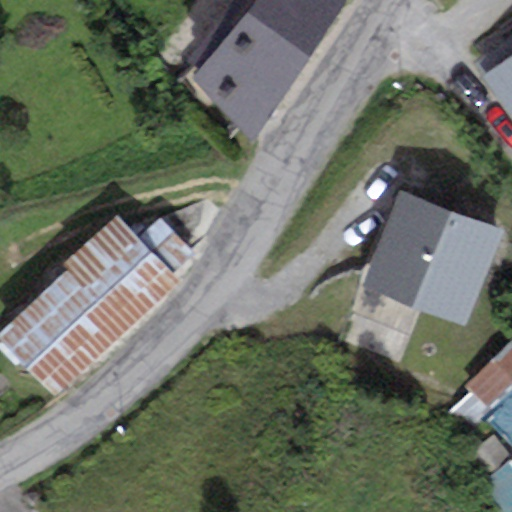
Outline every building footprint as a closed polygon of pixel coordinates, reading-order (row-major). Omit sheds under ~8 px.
[(240,0),(192,63),(254,111),(341,0),(240,0)] [(511,39),(487,58),(511,103),(505,112),(511,121),(511,39)] [(461,317),(477,271),(490,239),(426,214),(397,294),(461,317)] [(77,284),(17,342),(38,365),(63,391),(148,316),(164,293),(111,242),(73,279),(77,284)] [(38,365),(17,342),(0,358),(0,363),(18,383),(38,365)] [(511,357),(495,385),(511,394),(511,357)]
